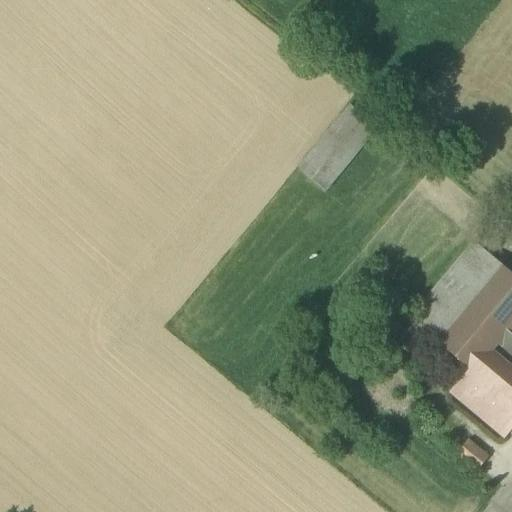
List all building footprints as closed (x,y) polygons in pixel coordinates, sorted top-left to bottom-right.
[(380,130),(352,107),(302,167),(330,190),(380,130)] [(410,320),(440,345),(504,268),(474,243),(410,320)] [(511,319),(511,274),(504,268),(477,301),(507,326),(511,319)] [(477,301),(440,345),(468,369),(469,370),(485,352),(494,341),(504,329),(507,326),(477,301)] [(511,335),(504,329),(494,341),(511,356),(511,335)] [(511,375),(485,352),(469,370),(511,406),(511,375)] [(511,406),(469,370),(468,369),(449,391),(503,436),(511,425),(511,406)] [(485,459),(465,442),(455,454),(476,470),(485,459)]
